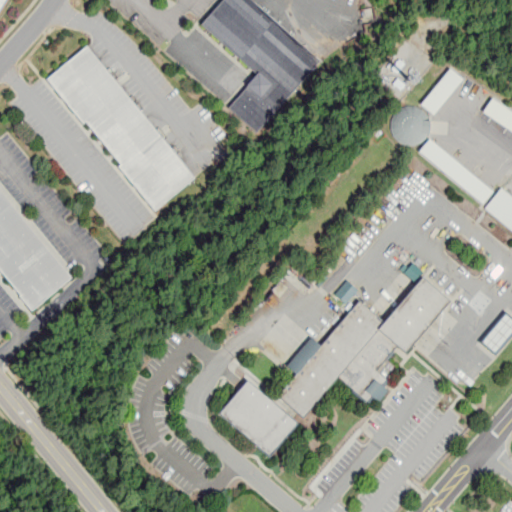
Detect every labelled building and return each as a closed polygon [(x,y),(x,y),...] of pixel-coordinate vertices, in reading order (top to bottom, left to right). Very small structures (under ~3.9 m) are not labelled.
[(255,135),(321,62),(250,0),(224,0),(201,26),(258,77),(228,111),(255,135)] [(98,63),(86,48),(45,81),(57,96),(69,110),(110,77),(98,63)] [(452,69),(421,105),(435,116),(465,80),(452,69)] [(69,110),(81,125),(122,92),(110,77),(69,110)] [(81,125),(93,140),(134,107),(122,92),(81,125)] [(434,118),(402,103),(387,135),(418,150),(434,118)] [(93,140),(105,155),(146,121),(134,107),(93,140)] [(105,155),(117,169),(158,136),(146,121),(105,155)] [(117,169),(129,184),(170,151),(158,136),(117,169)] [(430,139),(419,152),(483,204),(493,191),(430,139)] [(129,184),(141,199),(182,165),(170,151),(129,184)] [(141,199),(153,213),(194,180),(182,165),(141,199)] [(511,196),(503,189),(486,209),(511,230),(511,196)] [(0,215),(10,207),(0,194),(0,215)] [(0,264),(34,236),(10,207),(0,215),(0,264)] [(0,264),(0,277),(6,285),(46,251),(34,236),(0,264)] [(6,285),(18,299),(59,266),(46,251),(6,285)] [(423,271),(411,261),(401,271),(414,282),(423,271)] [(18,299),(30,314),(71,280),(59,266),(18,299)] [(305,420),(339,379),(369,404),(388,381),(378,372),(399,347),(407,354),(451,302),(423,278),(385,323),(360,302),(279,398),(305,420)] [(335,294),(346,303),(358,289),(346,280),(335,294)] [(485,343),(508,316),(511,319),(511,335),(497,353),(485,343)] [(299,425),(249,381),(221,413),(270,458),(299,425)]
